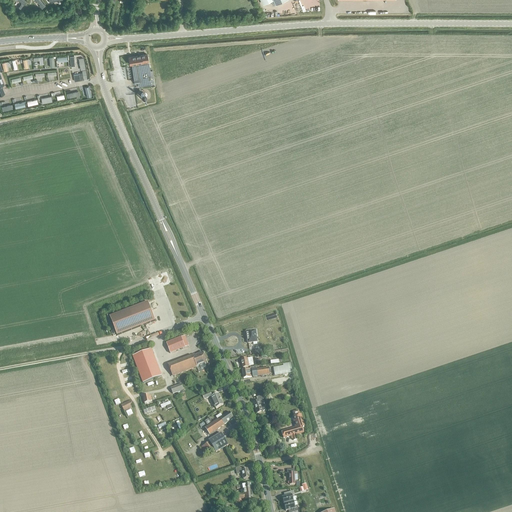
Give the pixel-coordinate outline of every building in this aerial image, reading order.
[(144,55),(128,57),(129,64),(135,63),(148,62),(147,58),(145,58),(144,55)] [(148,62),(135,63),(136,65),(135,65),(138,79),(136,80),(137,83),(138,83),(139,86),(151,84),(150,75),(150,70),(149,63),(148,64),(148,62)] [(74,81),(87,79),(85,70),(82,70),(82,73),(73,75),(74,81)] [(109,317),(117,336),(155,321),(148,302),(109,317)] [(256,329),(246,331),(248,343),(249,344),(250,349),(249,349),(249,350),(250,350),(250,353),(250,354),(258,353),(257,348),(253,348),(252,343),(253,343),(254,345),(257,344),(257,342),(256,329)] [(185,335),(166,343),(170,352),(188,345),(185,335)] [(133,356),(143,383),(162,376),(152,349),(133,356)] [(197,366),(207,363),(203,353),(193,357),(192,356),(168,365),(173,376),(197,367),(197,366)] [(242,360),(243,368),(251,367),(249,359),(242,360)] [(275,368),(276,374),(290,371),(288,363),(283,364),(284,367),(275,368)] [(269,368),(257,370),(257,367),(251,368),(251,369),(242,370),(244,379),(252,378),(251,372),(253,372),(253,377),(270,375),(269,368)] [(171,388),(173,394),(184,390),(181,384),(171,388)] [(211,398),(216,408),(223,405),(219,394),(211,398)] [(151,395),(149,396),(149,395),(143,397),(144,403),(151,402),(150,401),(152,401),(151,395)] [(264,398),(265,397),(264,395),(263,396),(257,398),(258,402),(253,403),(257,414),(262,412),(266,410),(264,404),(265,404),(264,400),(264,399),(264,398)] [(121,405),(123,411),(133,406),(130,401),(121,405)] [(209,435),(234,419),(230,413),(223,417),(221,414),(217,417),(219,420),(205,429),(209,435)] [(294,440),(297,439),(296,435),(304,433),(303,427),(304,427),(301,415),(293,417),(296,427),(282,431),(284,438),(293,436),(294,440)] [(212,447),(216,453),(228,446),(221,433),(209,441),(209,442),(201,447),(204,452),(212,447)] [(248,469),(243,470),(242,466),(235,468),(236,475),(242,473),(243,479),(250,478),(248,469)] [(289,485),(295,485),(294,470),(287,470),(287,473),(288,473),(289,485)] [(252,489),(244,490),(241,490),(241,492),(244,493),(244,491),(245,491),(245,494),(235,493),(235,496),(232,496),(232,501),(231,501),(231,504),(236,503),(242,503),(242,499),(245,499),(245,500),(253,500),(252,489)] [(284,504),(293,502),(292,495),(293,495),(292,492),(284,494),(285,497),(282,498),(282,497),(282,498),(284,504)] [(293,502),(284,504),(286,511),(288,511),(295,511),(297,511),(296,508),(295,508),(293,502)]
